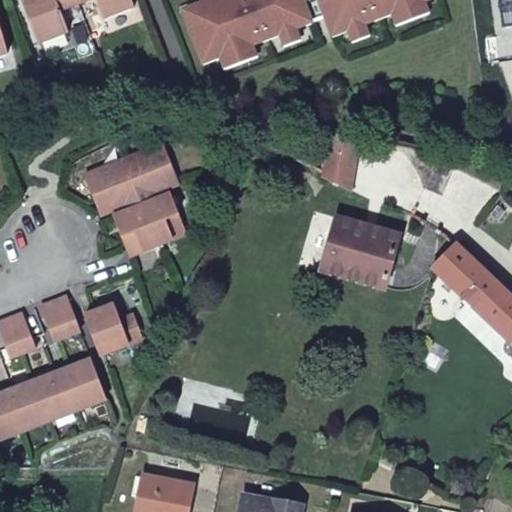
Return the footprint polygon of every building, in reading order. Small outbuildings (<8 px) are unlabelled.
[(81,5),(78,0),(23,0),(41,45),(71,34),(62,12),(81,5)] [(78,0),(81,5),(93,0),(96,0),(105,21),(137,7),(133,0),(78,0)] [(210,66),(225,60),(257,48),(285,37),(300,32),(330,20),(338,38),(351,32),(369,26),(396,16),(428,3),(437,0),(318,0),(308,4),(306,0),(226,0),(190,14),(210,66)] [(428,3),(396,16),(401,28),(433,16),(428,3)] [(0,58),(11,56),(0,21),(0,58)] [(369,26),(351,32),(356,45),(374,38),(369,26)] [(300,32),(285,37),(290,51),(305,45),(300,32)] [(257,48),(225,60),(231,73),(262,61),(257,48)] [(162,148),(84,178),(99,219),(125,208),(120,195),(149,184),(154,197),(178,187),(162,148)] [(444,198),(456,168),(437,160),(425,190),(444,198)] [(129,260),(185,237),(170,197),(114,219),(129,260)] [(401,236),(338,218),(322,271),(385,290),(401,236)] [(511,297),(458,246),(433,270),(511,343),(511,297)] [(38,309),(51,344),(78,334),(65,299),(38,309)] [(84,319),(100,359),(129,348),(127,343),(140,338),(133,318),(120,323),(114,307),(84,319)] [(0,323),(0,341),(7,360),(34,351),(21,316),(0,323)] [(90,361),(0,394),(0,442),(106,403),(90,361)] [(189,511),(195,487),(143,476),(135,511),(189,511)] [(301,511),(303,508),(245,497),(241,511),(301,511)]
